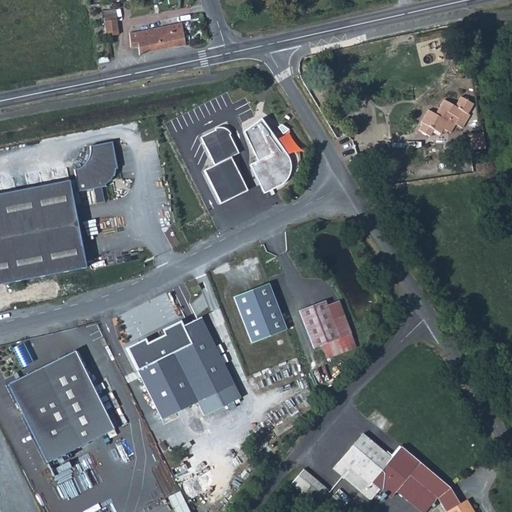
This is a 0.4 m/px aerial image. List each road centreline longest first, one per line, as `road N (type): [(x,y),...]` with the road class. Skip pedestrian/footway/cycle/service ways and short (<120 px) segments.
road 1 (unclassified): [(0,331),(138,292),(347,185)]
road 2 (unclassified): [(430,316),(364,377),(251,511)]
road 3 (secondary): [(0,102),(227,53)]
road 4 (secondary): [(266,46),(469,0)]
road 5 (tertiary): [(347,185),(266,46)]
road 6 (tertiary): [(511,450),(430,316)]
road 7 (tertiary): [(430,316),(347,185)]
